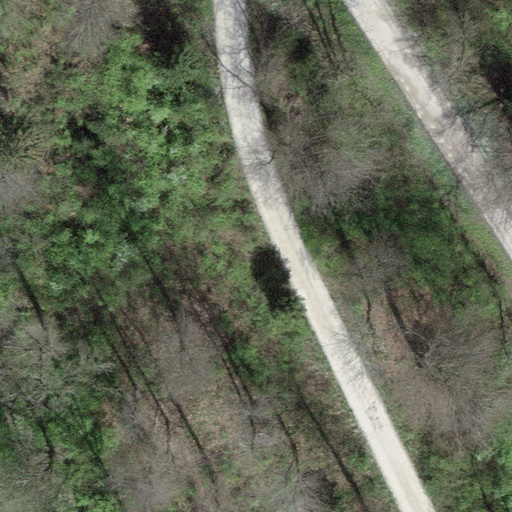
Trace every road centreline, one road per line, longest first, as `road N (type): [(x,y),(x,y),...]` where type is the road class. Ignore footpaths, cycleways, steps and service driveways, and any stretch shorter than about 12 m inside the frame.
road 1 (track): [(232,0),(240,109),(426,511)]
road 2 (track): [(362,0),(511,230)]
